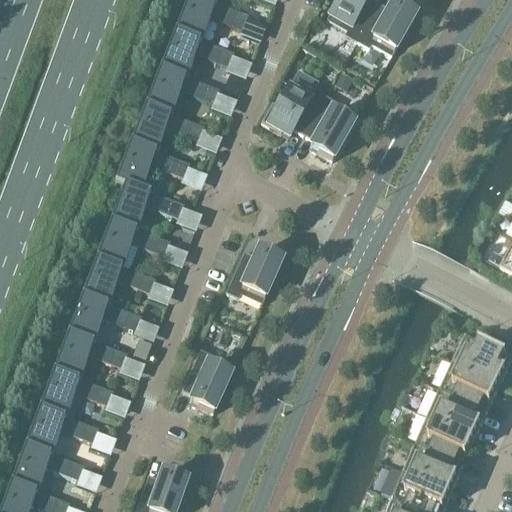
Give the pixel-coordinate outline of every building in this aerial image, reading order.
[(211,8),(191,0),(188,0),(174,36),(197,45),(197,44),(206,21),(242,35),(248,21),(212,6),(211,8)] [(191,0),(211,8),(212,6),(214,0),(191,0)] [(378,8),(368,3),(369,0),(338,0),(340,1),(326,25),(345,36),(343,40),(356,47),(378,8)] [(378,8),(356,47),(368,54),(370,51),(390,62),(414,20),(392,8),(388,14),(378,8)] [(174,36),(159,73),(182,82),(182,81),(191,58),(228,73),(233,58),(197,44),(197,45),(174,36)] [(159,73),(144,110),(167,119),(168,118),(177,95),(213,110),(219,95),(182,81),(182,82),(159,73)] [(325,102),(313,95),(310,99),(290,87),(276,112),(271,109),(260,128),(280,139),(281,138),(288,141),(292,135),(303,140),(325,102)] [(325,102),(303,140),(313,146),(309,153),(331,166),(352,130),(332,118),(337,109),(325,102)] [(204,132),(168,118),(167,119),(144,110),(129,148),(152,157),(153,155),(162,132),(198,147),(204,132)] [(124,189),(137,194),(138,192),(147,169),(183,184),(189,169),(153,155),(152,157),(129,148),(114,186),(123,190),(124,189)] [(124,189),(123,190),(109,226),(132,235),(133,233),(141,211),(178,225),(184,210),(138,192),(137,194),(124,189)] [(109,226),(95,264),(118,272),(119,271),(127,248),(164,262),(169,247),(133,233),(132,235),(109,226)] [(511,248),(499,272),(511,278),(511,248)] [(281,265),(258,255),(254,262),(243,258),(225,298),(238,304),(242,295),(263,305),(281,265)] [(95,264),(81,301),(104,310),(104,308),(113,285),(149,299),(155,285),(119,271),(118,272),(95,264)] [(104,310),(81,301),(67,338),(89,347),(90,345),(99,323),(135,337),(141,322),(104,308),(104,310)] [(89,347),(67,338),(52,376),(75,385),(76,383),(84,360),(121,374),(126,359),(90,345),(89,347)] [(511,362),(465,339),(451,368),(499,390),(511,363),(511,362)] [(212,361),(200,355),(181,396),(192,401),(189,408),(212,419),(229,380),(208,370),(212,361)] [(451,368),(439,395),(487,417),(499,390),(451,368)] [(52,376),(38,413),(61,422),(62,420),(70,397),(107,411),(112,397),(76,383),(75,385),(52,376)] [(439,395),(427,422),(475,443),(487,417),(439,395)] [(38,413),(24,450),(47,459),(47,458),(56,435),(92,449),(98,434),(62,420),(61,422),(38,413)] [(427,422),(415,449),(463,470),(475,443),(427,422)] [(463,470),(415,449),(403,476),(451,497),(463,470)] [(47,459),(24,450),(10,488),(32,497),(33,495),(42,472),(78,486),(84,471),(47,458),(47,459)] [(403,476),(391,504),(410,511),(445,511),(451,497),(403,476)] [(176,511),(185,486),(162,477),(159,485),(148,481),(136,511),(176,511)] [(10,488),(0,511),(26,511),(27,510),(33,511),(68,511),(69,509),(33,495),(32,497),(10,488)]
